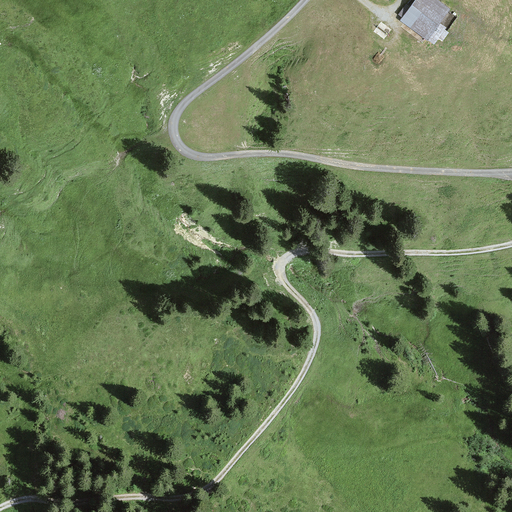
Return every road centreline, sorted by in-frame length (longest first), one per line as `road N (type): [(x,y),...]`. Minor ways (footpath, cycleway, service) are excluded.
road 1 (track): [(511,243),(458,253),(293,252),(279,274),(316,324),(307,367),(207,488),(180,497),(39,497),(0,508)]
road 2 (track): [(304,0),(177,111),(173,130),(181,147),(199,156),(283,153),(395,169),(511,172)]
